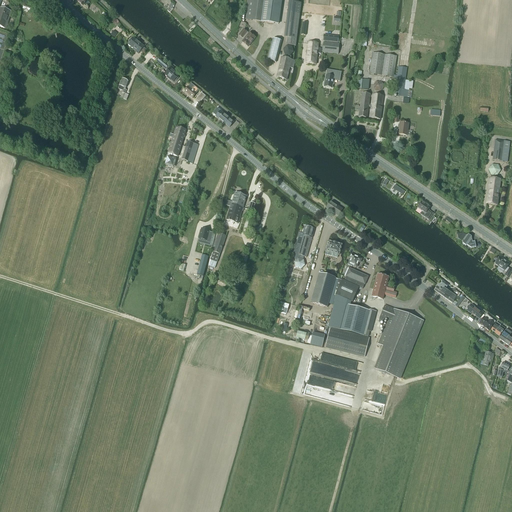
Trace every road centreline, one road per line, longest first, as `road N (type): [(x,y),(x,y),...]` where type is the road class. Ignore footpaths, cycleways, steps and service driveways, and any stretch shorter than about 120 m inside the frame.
road 1 (tertiary): [(511,354),(284,188),(60,0)]
road 2 (secondary): [(511,251),(307,111),(179,0)]
road 3 (track): [(0,276),(173,332),(214,321),(311,348)]
road 4 (track): [(330,511),(356,411),(300,394),(311,348)]
road 5 (track): [(332,128),(352,0)]
